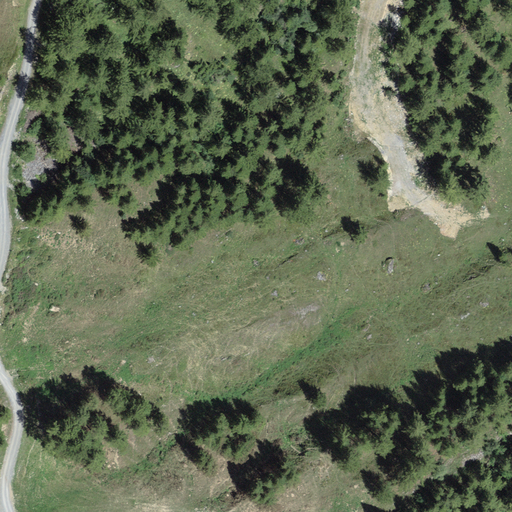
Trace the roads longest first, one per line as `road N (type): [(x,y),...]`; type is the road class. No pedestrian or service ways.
road 1 (track): [(35,0),(0,163)]
road 2 (track): [(0,377),(17,424),(4,481),(8,511)]
